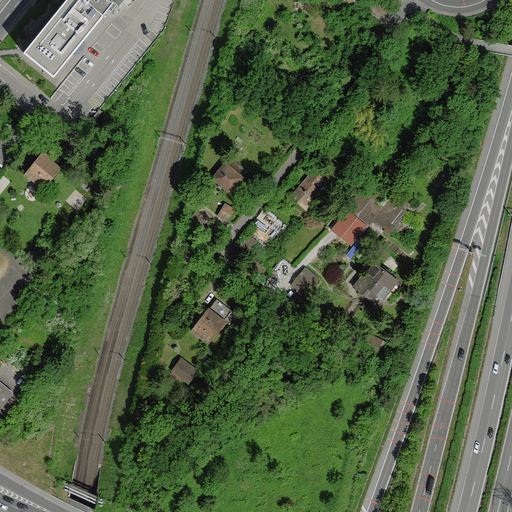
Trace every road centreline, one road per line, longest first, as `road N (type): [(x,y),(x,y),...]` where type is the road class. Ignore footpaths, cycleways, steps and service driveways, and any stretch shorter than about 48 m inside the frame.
road 1 (motorway): [(511,101),(372,511)]
road 2 (motorway): [(511,130),(419,511)]
road 3 (motorway): [(511,315),(467,511)]
